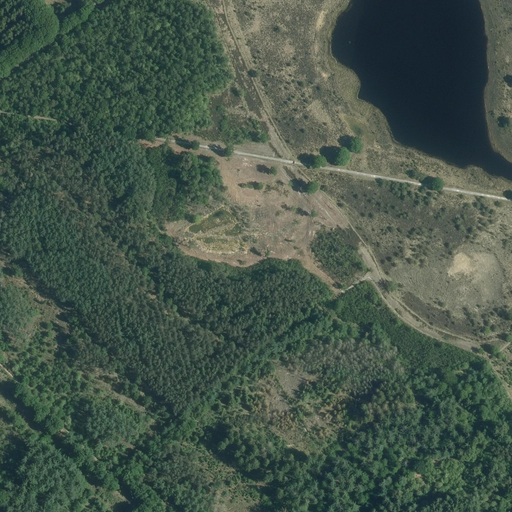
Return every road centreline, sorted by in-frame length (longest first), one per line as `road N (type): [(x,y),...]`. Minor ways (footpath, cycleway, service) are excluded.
road 1 (track): [(116,479),(225,380),(367,279)]
road 2 (track): [(0,364),(116,479)]
road 3 (track): [(485,356),(407,323),(367,279)]
road 4 (unclassified): [(0,82),(97,10)]
